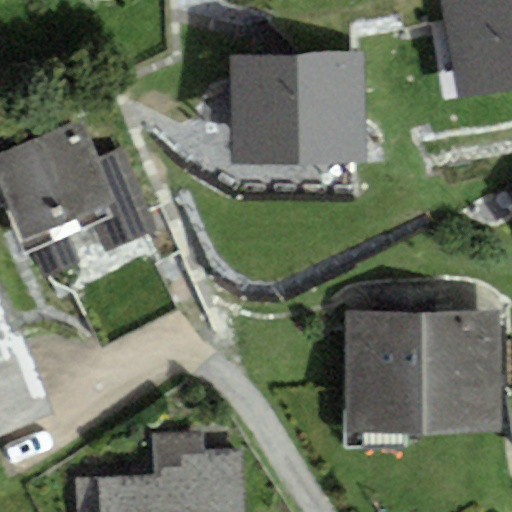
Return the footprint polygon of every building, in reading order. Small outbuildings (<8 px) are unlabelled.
[(511,0),(444,0),(462,99),(511,89),(511,0)] [(362,57),(230,61),(233,166),(365,163),(362,57)] [(78,121),(0,153),(0,172),(26,237),(111,202),(78,121)] [(0,309),(0,429),(49,412),(23,338),(11,340),(0,309)] [(511,313),(358,312),(357,428),(511,429),(511,313)] [(168,481),(111,484),(112,511),(256,511),(254,457),(215,459),(214,437),(165,439),(168,481)]
